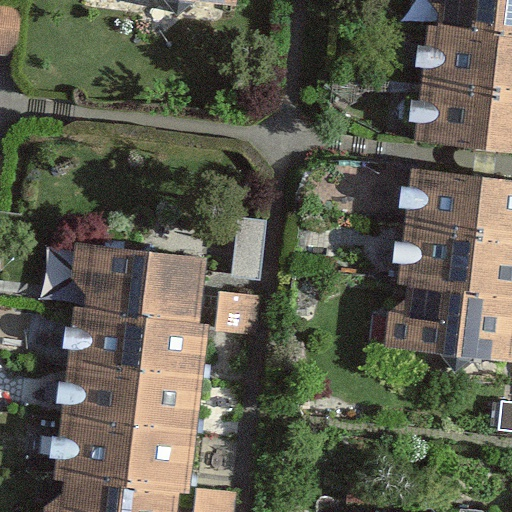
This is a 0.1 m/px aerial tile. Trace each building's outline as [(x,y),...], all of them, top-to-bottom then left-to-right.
[(0,0),(0,42),(22,43),(23,0),(0,0)] [(511,0),(430,0),(436,11),(434,29),(511,37),(511,0)] [(511,37),(434,29),(427,28),(420,85),(511,94),(511,37)] [(511,149),(511,94),(420,85),(415,139),(511,149)] [(403,226),(511,236),(511,179),(409,170),(403,226)] [(398,279),(412,280),(511,289),(511,236),(403,226),(398,279)] [(202,256),(77,243),(73,281),(82,293),(80,311),(195,324),(202,256)] [(510,356),(511,337),(511,289),(412,280),(411,293),(388,308),(385,344),(510,356)] [(205,325),(195,324),(80,311),(69,310),(63,370),(198,385),(205,325)] [(192,439),(198,385),(63,370),(58,426),(192,439)] [(187,493),(192,439),(58,426),(52,480),(62,481),(177,492),(187,493)] [(175,511),(177,492),(62,481),(61,492),(47,503),(45,511),(175,511)]
